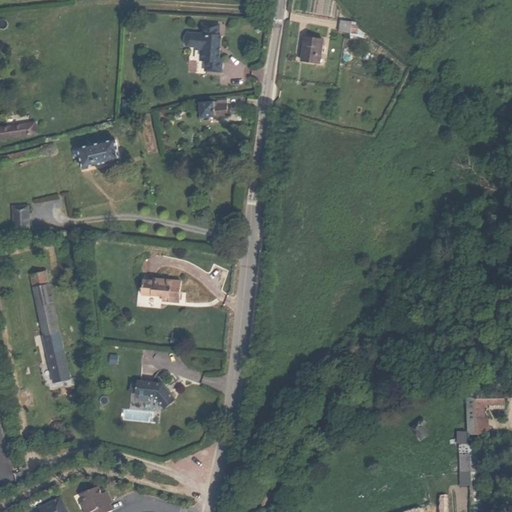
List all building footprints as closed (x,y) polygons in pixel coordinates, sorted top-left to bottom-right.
[(349,31),(351,21),(340,19),(339,30),(344,30),(349,31)] [(223,24),(211,24),(211,34),(206,34),(197,33),(193,37),(193,42),(196,46),(206,47),(209,52),(209,60),(214,62),(213,71),(224,72),(225,61),(222,60),(225,35),(223,35),(223,24)] [(304,37),(301,58),(306,59),(306,62),(319,64),(323,39),(304,37)] [(201,102),(201,111),(202,117),(227,116),(227,112),(227,105),(216,105),(216,102),(201,102)] [(37,120),(0,127),(0,138),(38,131),(37,120)] [(115,139),(80,146),(80,148),(78,148),(75,151),(75,155),(79,156),(81,156),(84,167),(108,161),(109,163),(117,161),(117,160),(120,159),(115,139)] [(28,150),(29,156),(56,149),(55,142),(55,141),(43,144),(43,146),(28,149),(28,150)] [(28,150),(0,156),(0,162),(29,156),(28,150)] [(15,207),(16,228),(30,228),(29,206),(15,207)] [(30,274),(32,286),(48,283),(46,270),(30,274)] [(171,295),(171,300),(182,301),(184,280),(168,279),(167,281),(147,278),(145,293),(166,295),(171,295)] [(48,283),(32,286),(52,381),(68,378),(48,283)] [(157,395),(165,407),(176,399),(164,383),(139,380),(139,381),(133,381),(132,392),(138,392),(138,393),(141,394),(141,399),(151,400),(151,395),(157,395)] [(427,424),(424,420),(411,428),(419,442),(428,437),(422,427),(427,424)] [(470,487),(469,457),(461,457),(461,487),(470,487)] [(96,488),(79,497),(82,502),(85,507),(83,508),(84,511),(109,511),(110,511),(107,504),(109,503),(105,497),(102,498),(100,495),(96,488)] [(64,511),(58,499),(41,508),(43,511),(41,511),(64,511)]
